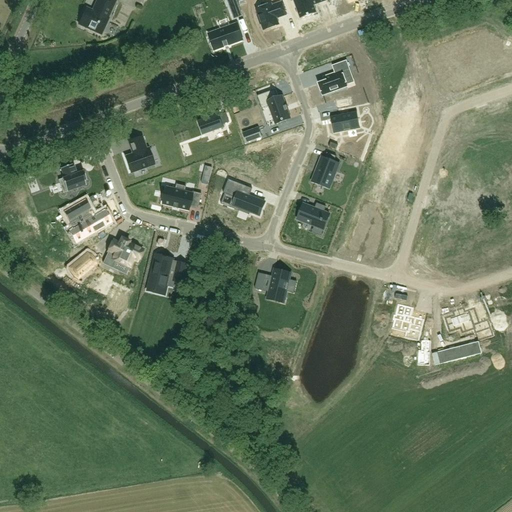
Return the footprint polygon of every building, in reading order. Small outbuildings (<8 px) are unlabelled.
[(113,0),(97,0),(92,11),(86,8),(78,25),(101,35),(109,19),(108,18),(116,1),(113,0)] [(295,0),(302,19),(318,13),(316,5),(330,0),(329,0),(295,0)] [(271,4),(257,10),(259,16),(258,16),(261,24),(262,24),(264,30),(278,25),(276,17),(278,16),(279,18),(286,15),(282,3),(272,6),(271,4)] [(236,24),(209,34),(215,50),(242,40),(236,24)] [(342,72),(349,69),(346,61),(332,66),(335,74),(325,77),(327,81),(319,84),(323,95),(347,86),(347,85),(342,72)] [(290,119),(287,111),(289,111),(288,110),(287,111),(285,107),(287,106),(285,106),(282,97),(275,99),(272,91),(257,96),(262,109),(270,106),(276,124),(290,119)] [(357,112),(330,117),(334,134),(360,128),(358,128),(356,121),(358,120),(357,113),(357,112)] [(219,114),(197,121),(202,136),(224,128),(223,125),(229,123),(226,113),(219,116),(219,114)] [(471,123),(455,144),(467,153),(479,139),(484,143),(495,129),(490,124),(483,133),(471,123)] [(262,138),(258,128),(243,134),(246,143),(262,138)] [(132,154),(125,157),(131,174),(154,165),(148,149),(146,149),(142,137),(128,142),(132,154)] [(256,168),(254,174),(261,177),(263,172),(273,176),(281,156),(268,151),(261,170),(256,168)] [(316,173),(312,182),(329,189),(339,164),(334,162),(336,157),(327,153),(325,159),(322,158),(316,173)] [(64,178),(58,180),(63,193),(86,185),(84,181),(86,180),(83,171),(76,174),(73,164),(60,169),(64,178)] [(452,172),(446,187),(476,198),(482,183),(452,172)] [(511,181),(504,178),(500,190),(507,192),(511,186),(511,181)] [(259,216),(265,202),(250,196),(252,189),(228,179),(223,193),(236,198),(233,206),(240,209),(240,210),(250,213),(250,212),(259,216)] [(167,187),(163,204),(189,211),(190,206),(198,208),(202,194),(193,191),(193,194),(185,192),(186,187),(177,185),(176,190),(167,187)] [(75,205),(63,212),(68,221),(72,219),(77,226),(72,229),(69,231),(76,243),(84,239),(111,223),(109,219),(109,218),(107,215),(104,211),(94,216),(91,212),(92,211),(85,199),(75,205)] [(304,205),(298,220),(302,221),(314,226),(315,226),(320,228),(326,213),(324,213),(326,207),(317,203),(315,209),(304,205)] [(451,217),(448,226),(465,231),(468,222),(451,217)] [(422,253),(419,263),(436,268),(442,246),(439,245),(442,238),(445,239),(448,230),(436,227),(434,235),(433,238),(430,237),(427,236),(426,241),(425,241),(425,242),(423,242),(424,242),(423,246),(422,246),(424,247),(423,249),(422,248),(421,249),(422,249),(421,252),(420,252),(420,253),(422,253)] [(108,252),(103,264),(112,269),(115,261),(129,268),(130,268),(133,260),(137,262),(143,250),(128,244),(129,242),(121,239),(119,244),(113,241),(108,252)] [(511,239),(502,243),(507,258),(511,256),(511,239)] [(87,253),(69,268),(71,272),(75,277),(78,279),(96,264),(95,260),(91,255),(87,253)] [(150,278),(147,291),(165,296),(167,286),(172,287),(173,280),(169,279),(171,270),(177,271),(175,278),(175,281),(184,284),(184,280),(188,265),(173,261),(174,259),(155,255),(151,272),(152,272),(151,278),(150,278),(149,278),(150,278)] [(269,292),(267,299),(279,302),(284,303),(285,298),(287,292),(289,280),(291,274),(274,270),(273,277),(269,292)] [(262,291),(266,275),(259,273),(255,289),(262,291)] [(511,295),(494,301),(500,317),(511,313),(511,295)] [(395,318),(394,324),(408,328),(406,333),(420,337),(425,316),(412,313),(414,304),(399,301),(397,312),(395,311),(394,318),(395,318)] [(453,315),(444,318),(449,332),(460,329),(462,333),(474,329),(478,341),(493,336),(488,320),(479,323),(474,308),(465,311),(464,307),(452,311),(453,315)] [(480,350),(477,338),(431,353),(435,365),(480,350)] [(418,351),(418,354),(430,354),(431,341),(421,341),(421,351),(418,351)]
